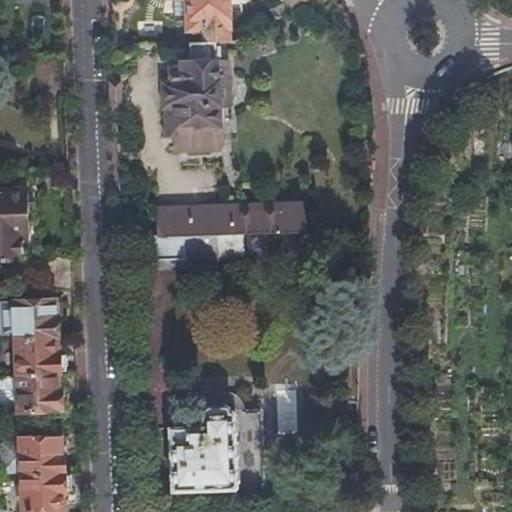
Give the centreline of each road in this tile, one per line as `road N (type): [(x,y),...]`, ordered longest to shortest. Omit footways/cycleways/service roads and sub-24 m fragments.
road 1 (residential): [(88,0),(111,511)]
road 2 (residential): [(413,72),(395,258),(392,511)]
